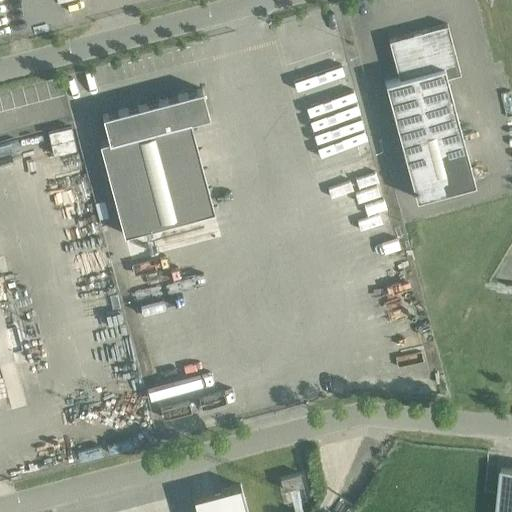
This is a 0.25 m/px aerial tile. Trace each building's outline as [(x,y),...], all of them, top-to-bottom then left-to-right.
[(415,198),(474,182),(445,76),(459,72),(446,24),(388,39),(398,77),(384,81),(415,198)] [(123,234),(213,210),(189,120),(208,115),(201,88),(101,115),(108,139),(98,142),(123,234)] [(511,511),(511,469),(500,469),(496,511),(511,511)] [(302,484),(299,472),(279,477),(282,489),(302,484)] [(246,511),(239,484),(192,497),(196,511),(246,511)]
